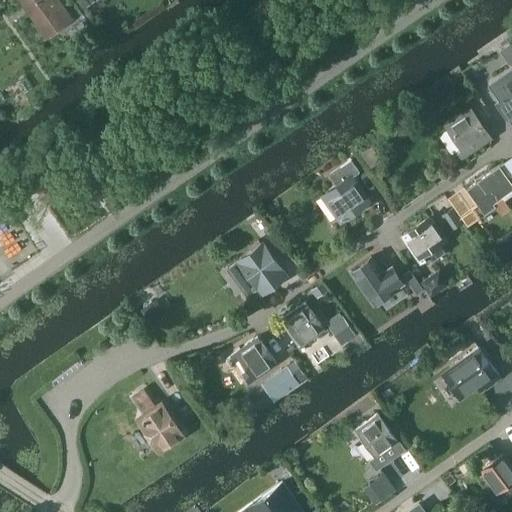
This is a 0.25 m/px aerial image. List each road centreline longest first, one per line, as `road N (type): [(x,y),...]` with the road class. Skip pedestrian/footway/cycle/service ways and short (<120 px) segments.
road 1 (residential): [(61,507),(74,472),(68,420),(80,397),(114,370),(236,329),(511,143)]
road 2 (unclassified): [(0,301),(434,0)]
road 3 (residential): [(383,511),(511,420)]
